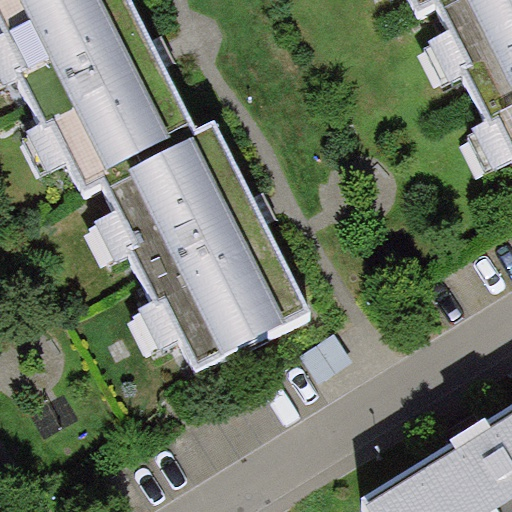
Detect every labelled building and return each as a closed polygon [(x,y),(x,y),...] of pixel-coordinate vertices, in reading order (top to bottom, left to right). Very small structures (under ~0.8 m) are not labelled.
[(198,140),(128,0),(0,0),(0,31),(4,40),(0,42),(0,82),(4,91),(18,84),(41,130),(29,136),(49,177),(68,167),(83,197),(101,188),(198,140)] [(450,0),(408,0),(417,17),(435,8),(450,0)] [(511,0),(450,0),(435,8),(449,37),(429,47),(450,87),(463,80),(487,127),(473,133),(493,173),(511,163),(511,0)] [(198,140),(101,188),(115,217),(96,227),(116,268),(129,261),(153,307),(139,314),(159,354),(179,344),(196,376),(310,319),(216,131),(198,140)] [(301,356),(319,386),(354,365),(336,335),(301,356)] [(452,451),(361,507),(364,511),(511,511),(511,413),(487,429),(485,427),(450,449),(452,451)]
